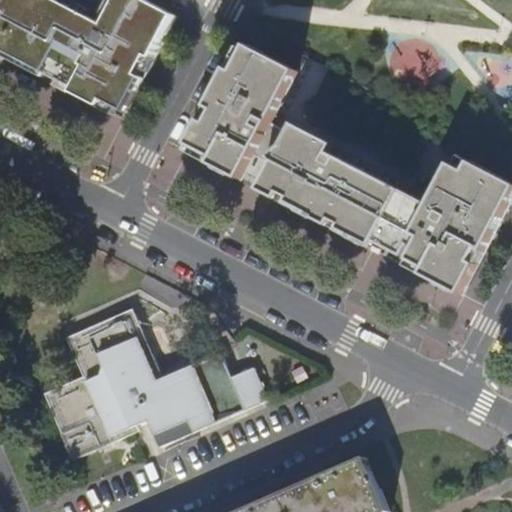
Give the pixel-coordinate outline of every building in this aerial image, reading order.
[(0,0),(0,43),(125,109),(173,11),(151,0),(113,0),(104,15),(72,0),(0,0)] [(305,59),(250,33),(210,100),(190,139),(241,169),(305,59)] [(338,129),(305,111),(265,183),(463,281),(511,197),(511,170),(454,149),(434,196),(334,152),(338,129)] [(226,354),(163,382),(161,378),(163,377),(166,369),(159,354),(151,351),(145,338),(148,330),(141,314),(133,311),(117,318),(114,325),(101,330),(93,329),(77,336),(73,342),(77,351),(84,351),(87,359),(83,365),(87,374),(89,377),(85,379),(76,383),(76,390),(68,393),(62,389),(53,394),(52,401),(59,417),(65,420),(72,433),(70,441),(77,457),(85,460),(100,453),(102,446),(114,440),(122,443),(138,436),(141,428),(154,422),(160,436),(165,449),(199,434),(273,401),(259,369),(237,378),(226,354)] [(386,511),(365,463),(336,476),(271,504),(252,511),(386,511)]
